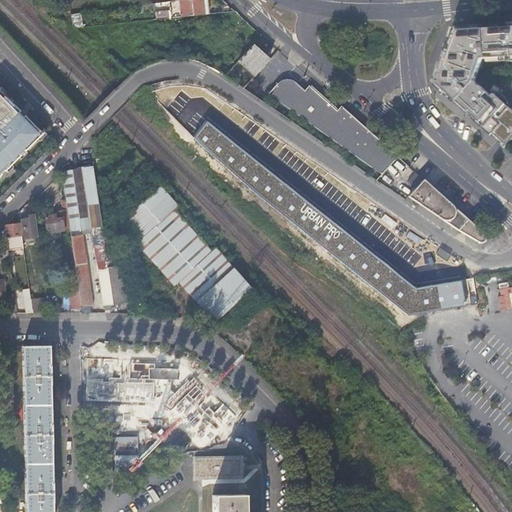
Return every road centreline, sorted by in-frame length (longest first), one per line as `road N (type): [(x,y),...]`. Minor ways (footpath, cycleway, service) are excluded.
road 1 (residential): [(78,137),(137,79),(160,69),(198,71),(481,260),(511,259)]
road 2 (residential): [(0,326),(149,330),(197,341),(292,432),(305,460),(308,511)]
road 3 (primary): [(358,92),(511,221)]
road 4 (primary): [(511,198),(435,127),(412,60)]
